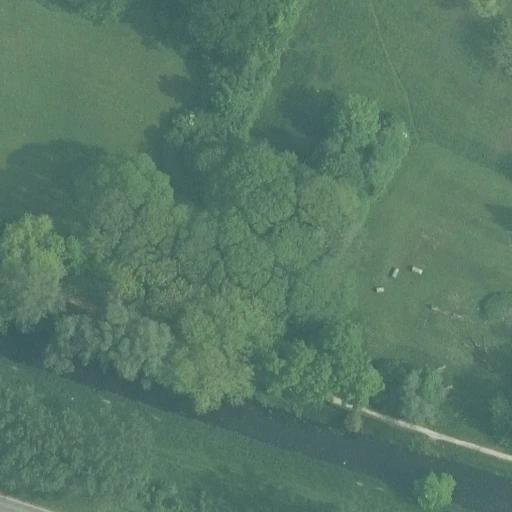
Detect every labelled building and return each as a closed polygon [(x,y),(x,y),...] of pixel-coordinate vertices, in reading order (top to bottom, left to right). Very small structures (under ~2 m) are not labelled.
[(354,0),(350,0),(347,7),(361,14),(365,5),(354,0)] [(418,0),(415,8),(424,12),(429,0),(418,0)] [(289,2),(267,48),(290,59),(311,12),(289,2)] [(365,5),(361,14),(375,20),(379,11),(365,5)] [(311,12),(290,59),(311,68),(328,30),(329,31),(333,22),(332,21),(311,12)] [(392,17),(388,26),(402,33),(406,24),(392,17)] [(406,24),(402,33),(416,39),(420,30),(416,28),(406,24)] [(328,30),(311,68),(331,78),(349,40),(348,39),(329,31),(328,30)] [(349,40),(331,78),(352,87),(372,45),(373,45),(375,41),(374,40),(353,31),(352,30),(348,39),(349,40)] [(429,34),(425,43),(439,50),(443,40),(429,34)] [(443,40),(439,50),(453,56),(457,47),(443,40)] [(372,45),(352,87),(373,97),(374,97),(375,95),(374,95),(391,56),(392,57),(393,55),(392,54),(373,45),(372,45)] [(467,51),(462,60),(476,67),(480,57),(467,51)] [(391,56),(374,95),(375,95),(392,103),(410,65),(409,65),(392,57),(391,56)] [(410,65),(392,103),(411,112),(430,69),(431,70),(433,65),(432,65),(414,56),(413,56),(409,65),(410,65)] [(480,57),(476,67),(490,73),(494,64),(480,57)] [(430,69),(411,112),(429,120),(447,82),(448,82),(450,78),(449,78),(431,70),(430,69)] [(511,71),(506,69),(502,78),(511,82),(511,71)] [(447,82),(429,120),(447,128),(448,129),(465,92),(466,93),(466,91),(465,90),(448,82),(447,82)] [(447,128),(446,130),(447,130),(467,139),(484,101),(483,101),(466,93),(465,92),(448,129),(447,128)] [(484,101),(467,139),(486,148),(504,110),(505,111),(507,106),(506,106),(486,97),(485,97),(483,101),(484,101)] [(504,110),(486,148),(506,157),(511,144),(511,114),(505,111),(504,110)]
